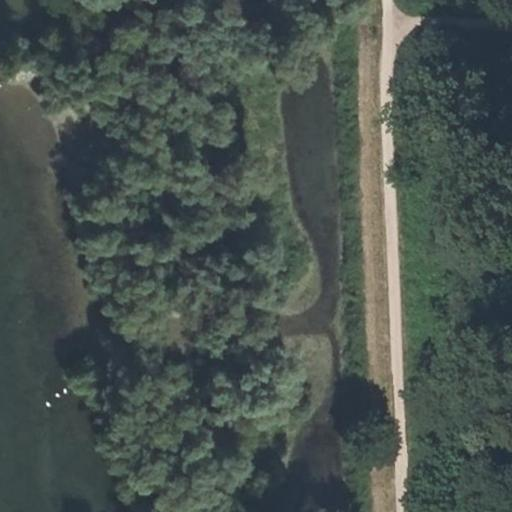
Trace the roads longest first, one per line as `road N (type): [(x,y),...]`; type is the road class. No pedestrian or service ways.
road 1 (track): [(389,20),(406,511)]
road 2 (track): [(389,20),(511,20)]
